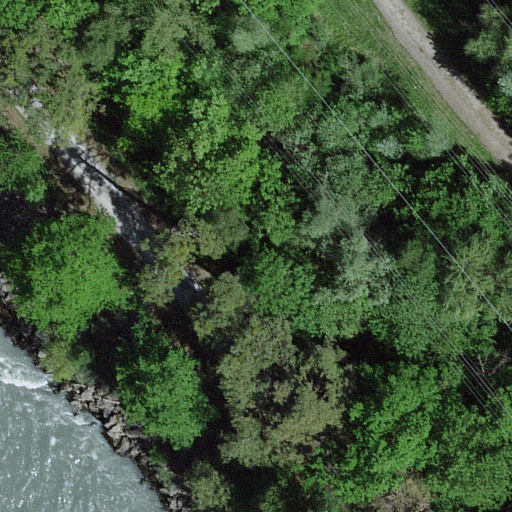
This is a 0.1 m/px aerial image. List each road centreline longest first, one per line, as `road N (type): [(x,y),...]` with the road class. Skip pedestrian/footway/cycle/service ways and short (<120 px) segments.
road 1 (track): [(373,511),(0,59)]
road 2 (track): [(388,0),(439,78),(511,154)]
